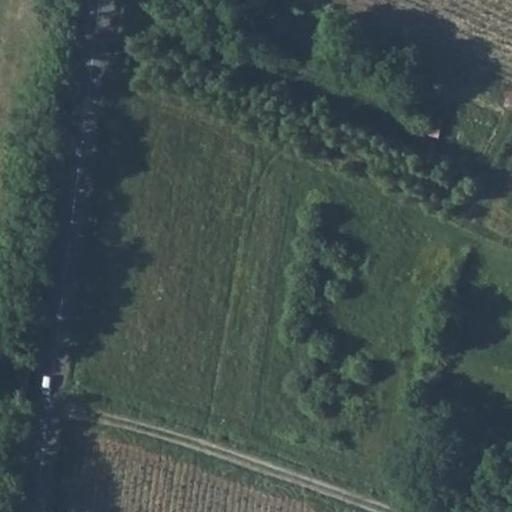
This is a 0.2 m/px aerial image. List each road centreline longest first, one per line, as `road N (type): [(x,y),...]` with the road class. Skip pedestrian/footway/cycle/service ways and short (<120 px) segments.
road 1 (tertiary): [(102,0),(38,511)]
road 2 (track): [(511,159),(465,230),(94,66)]
road 3 (track): [(54,390),(393,511)]
